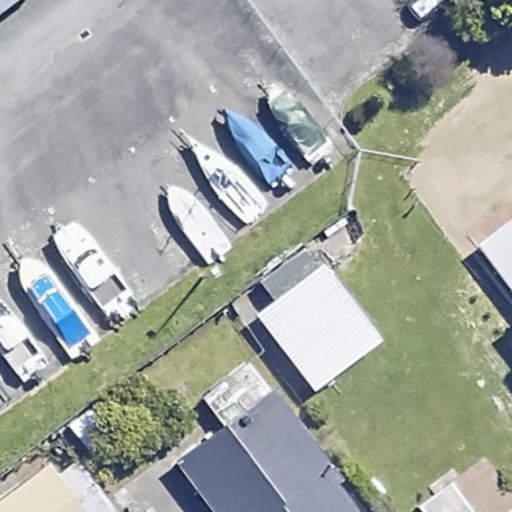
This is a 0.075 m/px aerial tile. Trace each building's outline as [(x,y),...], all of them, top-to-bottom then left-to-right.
[(0,0),(0,11),(14,0),(0,0)] [(511,203),(462,240),(511,308),(511,203)] [(314,264),(240,312),(291,389),(364,340),(314,264)] [(343,511),(259,387),(154,458),(190,511),(343,511)] [(84,511),(40,454),(0,480),(0,511),(84,511)] [(511,511),(511,503),(498,511),(511,511)]
